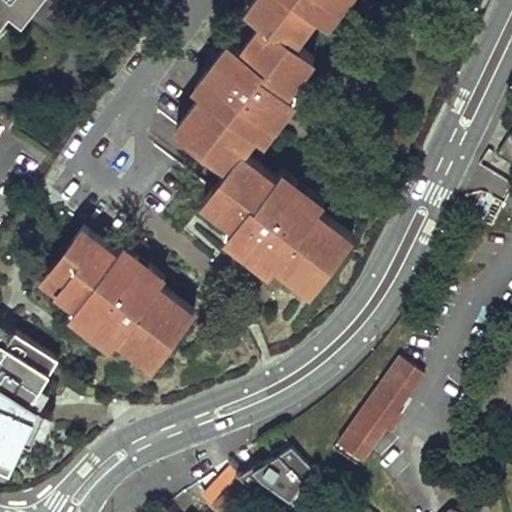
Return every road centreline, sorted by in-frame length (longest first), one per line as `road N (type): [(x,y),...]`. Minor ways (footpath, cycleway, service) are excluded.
road 1 (tertiary): [(508,0),(378,272),(340,324),(235,394),(170,418)]
road 2 (tertiary): [(179,443),(308,386),(373,327),(411,270),(511,57)]
road 3 (tertiary): [(170,418),(103,451),(52,511)]
